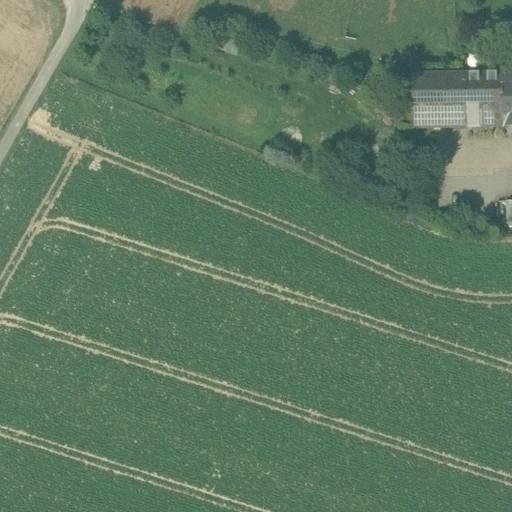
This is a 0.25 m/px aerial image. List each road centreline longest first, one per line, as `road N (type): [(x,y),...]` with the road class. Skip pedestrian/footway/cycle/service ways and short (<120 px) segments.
road 1 (unknown): [(168,0),(423,152),(465,156)]
road 2 (residential): [(75,0),(80,16),(0,156)]
